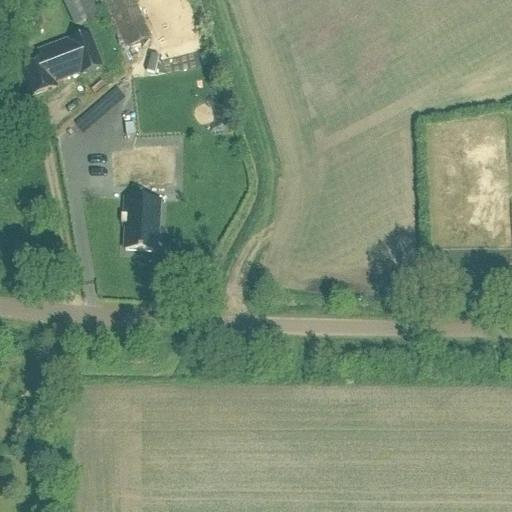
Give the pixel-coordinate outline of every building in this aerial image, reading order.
[(90,0),(70,0),(82,25),(98,17),(90,0)] [(50,3),(21,14),(24,23),(28,21),(29,27),(55,17),(50,3)] [(39,61),(19,68),(29,99),(57,89),(54,82),(81,72),(83,76),(103,69),(91,34),(68,41),(68,40),(35,52),(39,61)] [(160,228),(161,202),(125,200),(123,230),(126,230),(125,252),(157,254),(159,228),(160,228)] [(212,232),(212,221),(191,220),(190,230),(212,232)]
